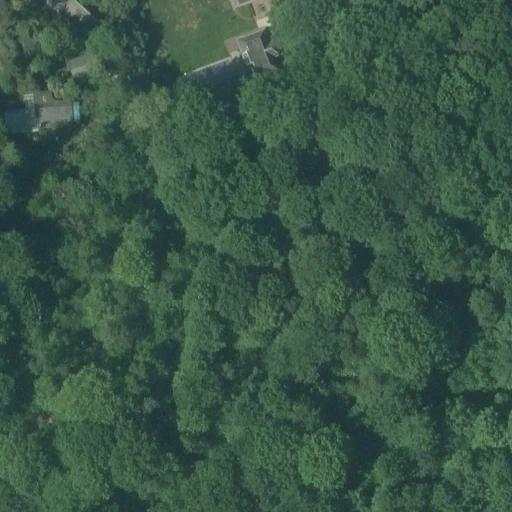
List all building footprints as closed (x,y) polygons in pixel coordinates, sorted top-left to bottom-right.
[(31,0),(45,12),(54,1),(53,0),(31,0)] [(70,1),(57,17),(88,43),(101,28),(70,1)] [(234,42),(251,85),(279,74),(274,61),(278,59),(273,44),(269,45),(263,31),(234,42)] [(106,72),(98,53),(67,65),(74,84),(106,72)] [(245,102),(264,95),(260,83),(241,90),(245,102)] [(71,108),(70,103),(53,104),(52,96),(24,99),(25,113),(2,114),(5,138),(35,135),(35,132),(73,128),(72,125),(79,125),(78,107),(71,108)]
